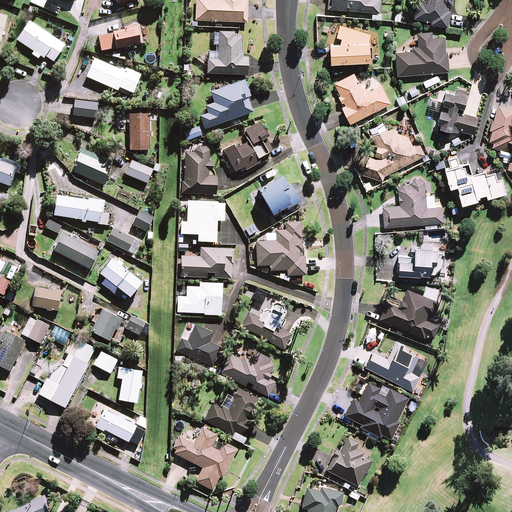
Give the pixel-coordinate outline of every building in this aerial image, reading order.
[(49,0),(33,0),(31,5),(45,11),(49,0)] [(198,0),(197,22),(250,24),(251,1),(248,1),(247,0),(198,0)] [(331,0),(330,12),(382,16),(383,1),(376,0),(331,0)] [(418,6),(416,21),(434,24),(434,26),(450,29),(452,14),(451,14),(452,8),(455,9),(456,0),(423,0),(422,7),(418,6)] [(0,52),(0,53),(9,19),(0,16),(0,52)] [(55,65),(67,48),(31,24),(18,43),(35,54),(33,57),(40,62),(42,59),(46,61),(47,59),(55,65)] [(100,40),(103,53),(145,45),(141,27),(125,30),(126,32),(114,35),(114,37),(100,40)] [(372,47),(370,48),(373,37),(342,27),(338,41),(344,42),(342,49),(332,49),(333,68),(373,66),(372,47)] [(209,62),(208,77),(249,79),(250,55),(243,55),(244,40),(236,39),(236,35),(220,34),(219,62),(209,62)] [(397,55),(399,79),(451,74),(449,55),(448,55),(446,39),(435,41),(434,34),(420,36),(421,49),(414,50),(414,54),(397,55)] [(96,61),(87,80),(120,94),(121,90),(135,96),(143,77),(128,70),(127,72),(121,70),(120,71),(96,61)] [(344,110),(352,126),(392,106),(383,88),(372,93),(364,90),(356,76),(336,86),(343,99),(341,99),(344,106),(346,105),(348,108),(344,110)] [(201,119),(206,132),(255,115),(249,101),(253,100),(246,82),(212,95),(215,106),(207,109),(210,116),(201,119)] [(415,86),(408,90),(411,97),(419,93),(415,86)] [(457,98),(448,95),(445,105),(440,103),(438,113),(443,114),(439,127),(440,128),(438,136),(451,139),(452,135),(460,135),(461,133),(476,137),(480,120),(465,116),(469,101),(468,101),(470,94),(459,91),(457,98)] [(407,103),(403,95),(395,99),(399,107),(407,103)] [(100,105),(76,102),(74,118),(98,121),(100,105)] [(511,109),(500,107),(495,123),(494,123),(492,133),(494,133),(491,144),(495,145),(494,150),(511,154),(511,164),(510,172),(511,172),(511,109)] [(150,117),(130,117),(131,152),(151,152),(150,117)] [(261,125),(246,132),(255,148),(269,140),(261,125)] [(385,183),(386,178),(427,157),(421,145),(415,148),(411,139),(407,132),(401,136),(397,129),(390,133),(389,131),(388,132),(385,125),(372,132),(375,138),(374,139),(379,150),(376,158),(381,160),(378,161),(370,159),(365,177),(385,183)] [(189,143),(204,138),(200,129),(186,134),(189,143)] [(235,147),(225,153),(237,174),(245,169),(248,173),(261,165),(249,144),(237,151),(235,147)] [(196,154),(186,154),(185,184),(184,184),(183,196),(218,197),(218,178),(210,178),(210,173),(213,173),(214,164),(211,164),(211,152),(207,148),(200,148),(196,152),(196,154)] [(83,151),(73,174),(106,188),(110,181),(107,180),(114,165),(83,151)] [(464,209),(508,197),(501,170),(475,177),(471,166),(462,169),(459,159),(445,162),(455,196),(461,195),(461,197),(460,197),(464,209)] [(0,163),(0,184),(11,189),(16,175),(19,176),(23,167),(5,160),(3,165),(0,163)] [(133,163),(127,177),(148,186),(154,172),(133,163)] [(260,197),(273,220),(285,213),(285,214),(302,205),(292,187),(289,188),(283,178),(275,183),(276,184),(267,190),(267,188),(259,192),(262,196),(260,197)] [(384,209),(386,230),(445,225),(444,209),(429,210),(427,185),(422,180),(417,181),(412,186),(405,187),(400,192),(401,207),(384,209)] [(58,198),(55,218),(101,225),(102,215),(105,216),(107,203),(90,201),(90,203),(58,198)] [(217,206),(190,205),(190,214),(195,214),(194,227),(184,226),(183,237),(200,237),(200,245),(217,245),(217,231),(219,231),(219,223),(224,224),(225,208),(217,208),(217,206)] [(140,213),(133,227),(148,234),(155,220),(140,213)] [(105,216),(102,215),(101,225),(100,227),(108,228),(110,217),(105,216)] [(258,231),(253,224),(244,230),(249,237),(258,231)] [(277,243),(257,244),(258,269),(271,268),(272,273),(288,272),(288,279),(308,278),(307,258),(302,259),(301,253),(303,253),(303,243),(301,243),(301,241),(303,241),(302,224),(286,225),(287,232),(276,232),(277,243)] [(108,243),(129,254),(135,242),(135,241),(115,231),(108,243)] [(91,272),(100,255),(64,236),(54,254),(91,272)] [(135,242),(129,254),(134,256),(140,244),(135,242)] [(402,260),(400,278),(432,280),(433,271),(438,268),(439,251),(434,251),(434,247),(423,246),(423,251),(419,250),(419,249),(413,248),(413,257),(417,257),(417,261),(402,260)] [(182,258),(181,279),(209,280),(209,276),(216,276),(216,281),(232,282),(233,267),(234,267),(235,251),(202,250),(202,259),(182,258)] [(57,259),(43,253),(41,258),(54,265),(57,259)] [(101,276),(119,290),(130,277),(131,276),(123,270),(125,267),(120,262),(117,265),(113,262),(101,276)] [(118,292),(131,302),(143,287),(130,277),(119,290),(118,292)] [(0,285),(0,294),(5,297),(12,283),(3,279),(0,285)] [(179,299),(178,315),(205,316),(205,318),(222,318),(223,301),(224,301),(225,286),(201,285),(201,289),(188,289),(187,299),(179,299)] [(54,312),(59,313),(63,293),(53,291),(53,293),(37,290),(34,309),(48,312),(48,313),(53,314),(54,312)] [(387,303),(379,323),(425,341),(426,338),(435,342),(440,329),(426,323),(430,315),(436,318),(441,304),(410,291),(405,303),(403,303),(400,309),(387,303)] [(271,345),(285,352),(294,336),(280,329),(289,311),(278,305),(275,307),(271,314),(269,313),(264,314),(261,320),(249,314),(241,330),(256,337),(256,335),(271,343),(271,345)] [(122,321),(104,312),(92,334),(110,344),(122,321)] [(126,330),(141,337),(147,325),(133,318),(126,330)] [(51,328),(38,322),(30,340),(42,346),(51,328)] [(177,352),(214,368),(222,350),(211,345),(215,335),(197,328),(190,344),(182,341),(177,352)] [(0,368),(11,374),(26,343),(8,334),(0,349),(0,368)] [(67,409),(89,366),(88,365),(97,350),(83,343),(74,358),(69,355),(64,365),(63,365),(62,368),(61,367),(60,369),(59,369),(58,371),(58,370),(57,372),(56,372),(56,373),(55,373),(54,374),(53,374),(50,380),(48,379),(46,383),(39,395),(67,409)] [(413,395),(420,380),(420,379),(412,375),(422,356),(397,343),(388,362),(374,355),(366,370),(413,395)] [(226,369),(223,375),(269,399),(277,385),(270,382),(273,377),(271,376),(276,368),(271,365),(273,362),(256,353),(252,361),(244,357),(242,361),(229,355),(223,367),(226,369)] [(112,376),(119,363),(103,354),(96,367),(112,376)] [(139,406),(144,374),(125,371),(120,403),(139,406)] [(410,401),(390,391),(386,399),(379,396),(381,391),(369,385),(359,404),(353,401),(345,418),(363,427),(361,430),(381,440),(383,438),(392,442),(400,425),(397,424),(410,401)] [(174,407),(174,410),(181,410),(181,407),(186,408),(187,394),(181,394),(182,387),(175,387),(175,398),(172,398),(172,407),(174,407)] [(214,405),(205,422),(235,438),(236,435),(249,441),(256,427),(252,425),(258,413),(255,411),(260,401),(242,391),(231,412),(222,408),(222,409),(214,405)] [(106,433),(130,445),(138,428),(107,412),(106,412),(97,429),(106,434),(106,433)] [(183,440),(175,455),(204,470),(196,484),(214,493),(221,479),(224,480),(238,453),(224,446),(221,452),(213,448),(218,438),(203,430),(195,446),(183,440)] [(335,456),(329,469),(361,485),(374,459),(366,454),(367,451),(359,447),(361,443),(349,436),(342,449),(339,448),(334,456),(335,456)] [(321,492),(307,489),(303,509),(309,510),(308,511),(336,511),(337,508),(342,506),(345,493),(322,488),(321,492)] [(360,496),(350,491),(347,496),(357,501),(360,496)] [(17,511),(51,511),(46,500),(17,511)]
